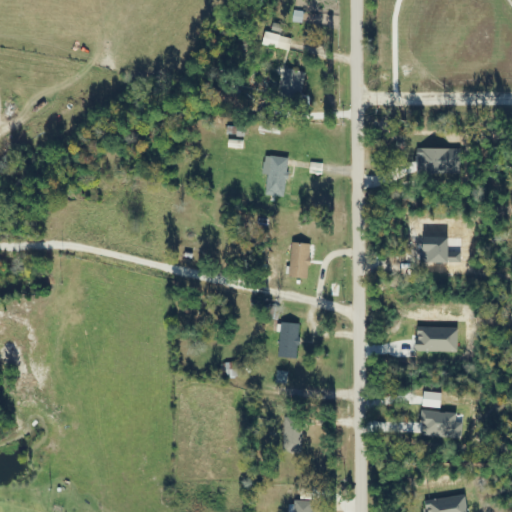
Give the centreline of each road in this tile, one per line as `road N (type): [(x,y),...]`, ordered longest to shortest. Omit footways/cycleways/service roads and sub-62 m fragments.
road 1 (residential): [(352,0),(360,511)]
road 2 (track): [(0,247),(93,253),(360,312)]
